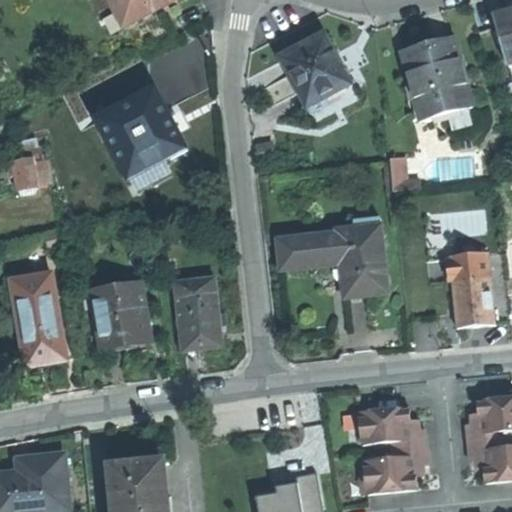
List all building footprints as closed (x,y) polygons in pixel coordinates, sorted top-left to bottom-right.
[(108,0),(116,14),(121,11),(129,26),(163,8),(161,5),(169,0),(108,0)] [(511,12),(494,17),(505,58),(511,56),(511,12)] [(303,49),(283,60),(292,77),(291,79),(298,91),(299,92),(309,109),(350,86),(342,71),(342,68),(335,55),(334,54),(325,38),(303,49)] [(429,46),(403,53),(422,123),(473,109),(454,39),(429,46)] [(135,184),(168,167),(170,166),(167,161),(187,151),(178,133),(179,132),(175,124),(171,117),(170,117),(161,100),(143,109),(139,101),(99,122),(132,185),(135,184)] [(35,159),(14,162),(19,193),(53,188),(49,162),(35,164),(35,159)] [(407,159),(391,160),(394,192),(422,190),(421,180),(409,181),(407,159)] [(173,175),(168,167),(135,184),(139,193),(173,175)] [(63,232),(46,236),(49,251),(67,247),(63,232)] [(328,236),(278,242),(282,274),(341,267),(345,301),(366,299),(389,296),(382,236),(338,241),(337,232),(327,233),(328,236)] [(489,256),(451,259),(457,329),(477,327),(495,326),(489,256)] [(52,274),(16,282),(22,306),(17,307),(30,369),(51,365),(70,361),(52,274)] [(215,281),(176,285),(184,353),(205,351),(223,349),(221,328),(228,327),(227,317),(219,318),(215,281)] [(103,350),(126,346),(127,358),(139,356),(149,354),(147,343),(150,342),(141,284),(94,292),(103,350)] [(471,461),(476,461),(484,460),(485,469),(486,483),(511,480),(511,447),(504,448),(503,440),(502,432),(511,430),(511,397),(479,401),(480,414),(481,424),(472,425),(467,426),(471,461)] [(410,408),(360,413),(362,429),(363,445),(393,442),(395,459),(365,462),(367,478),(368,494),(418,489),(417,476),(416,466),(424,465),(429,465),(426,430),(421,430),(412,431),(411,421),(410,408)] [(472,421),(472,425),(481,424),(480,414),(471,415),(472,421)] [(420,420),(411,421),(412,431),(421,430),(420,425),(420,420)] [(511,430),(502,432),(503,440),(511,439),(511,430)] [(511,447),(511,439),(503,440),(504,448),(511,447)] [(0,511),(71,511),(67,457),(31,460),(32,474),(21,475),(0,476),(0,511)] [(32,474),(31,460),(26,461),(20,461),(21,475),(32,474)] [(484,460),(476,461),(476,466),(477,470),(485,469),(484,460)] [(178,511),(177,494),(173,494),(170,462),(142,465),(112,468),(116,511),(178,511)] [(425,471),(424,465),(416,466),(417,476),(425,476),(425,471)] [(278,487),(257,491),(260,511),(325,511),(318,473),(298,477),(298,479),(286,481),(287,486),(288,491),(279,493),(278,487)]
